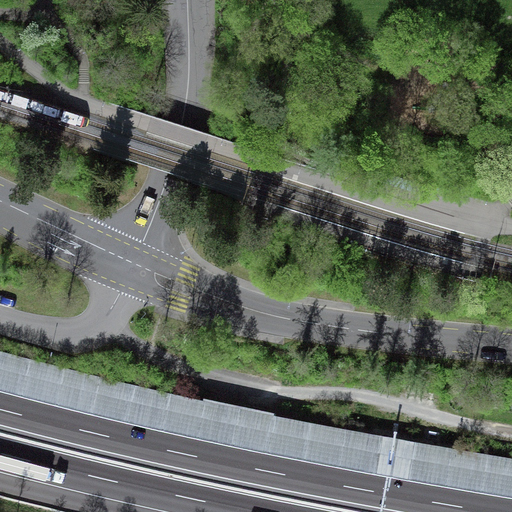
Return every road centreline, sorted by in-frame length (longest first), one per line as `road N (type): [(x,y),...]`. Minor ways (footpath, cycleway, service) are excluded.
road 1 (motorway): [(492,511),(190,455),(0,409)]
road 2 (residential): [(131,267),(295,320),(511,345)]
road 3 (residential): [(186,0),(181,121),(131,267)]
road 4 (motorway): [(0,453),(256,511)]
road 5 (track): [(279,392),(375,398),(511,432)]
road 6 (residential): [(131,267),(107,313),(87,328),(58,332),(0,316)]
road 7 (residential): [(0,203),(131,267)]
